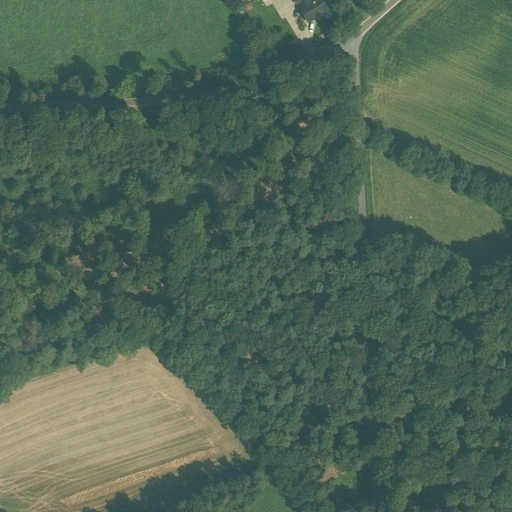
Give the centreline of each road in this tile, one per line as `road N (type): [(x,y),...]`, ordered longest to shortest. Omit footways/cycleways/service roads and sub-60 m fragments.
road 1 (unclassified): [(350,37),(372,511)]
road 2 (unclassified): [(350,37),(185,97),(0,110)]
